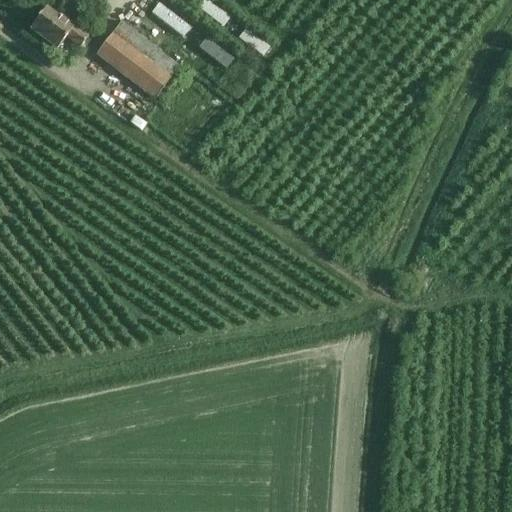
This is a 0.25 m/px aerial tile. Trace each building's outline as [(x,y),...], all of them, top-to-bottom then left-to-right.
[(221,25),(228,14),(207,0),(198,0),(194,7),(221,25)] [(180,35),(188,22),(154,1),(146,14),(180,35)] [(83,52),(91,41),(60,18),(58,20),(45,10),(29,31),(56,51),(66,39),(83,52)] [(243,26),(234,35),(257,56),(265,46),(243,26)] [(208,33),(196,45),(220,67),(231,55),(208,33)] [(154,101),(170,80),(111,36),(96,56),(154,101)]
